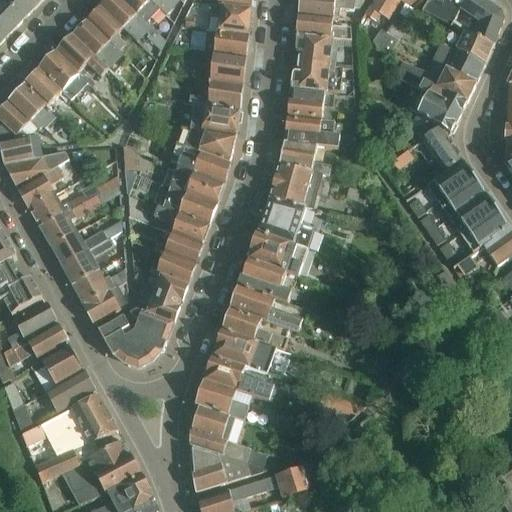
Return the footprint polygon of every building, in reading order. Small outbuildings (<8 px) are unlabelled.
[(36,0),(2,0),(2,1),(24,22),(41,5),(36,0)] [(109,0),(101,9),(124,31),(139,46),(146,38),(161,52),(167,45),(153,31),(148,26),(120,0),(109,0)] [(161,12),(148,0),(120,0),(148,26),(161,12)] [(181,3),(177,0),(148,0),(161,12),(167,19),(181,4),(181,3)] [(254,0),(219,0),(219,3),(212,2),(212,7),(211,7),(253,12),(254,0)] [(301,0),(300,17),(301,17),(334,21),(340,22),(341,12),(355,14),(355,11),(360,11),(366,2),(356,1),(341,0),(301,0)] [(376,0),(365,17),(378,25),(381,19),(390,24),(403,1),(406,2),(404,5),(418,13),(426,0),(376,0)] [(466,16),(474,0),(431,0),(422,15),(453,29),(461,12),(466,16)] [(479,0),(474,0),(466,16),(482,26),(475,39),(495,48),(505,22),(502,14),(479,0)] [(24,22),(2,1),(0,2),(0,33),(7,40),(24,22)] [(253,12),(211,7),(209,20),(221,21),(220,34),(218,34),(217,35),(250,39),(253,12)] [(124,31),(101,9),(88,23),(120,54),(126,48),(117,39),(124,31)] [(300,17),(297,38),(302,38),(334,43),(352,45),(351,32),(333,30),(334,21),(301,17),(300,17)] [(88,23),(74,37),(110,73),(125,58),(120,54),(88,23)] [(380,31),(372,44),(376,49),(389,56),(398,42),(380,31)] [(250,39),(217,35),(207,34),(204,58),(215,59),(247,62),(250,39)] [(475,39),(465,35),(463,40),(449,34),(445,42),(440,40),(438,44),(443,46),(453,51),(486,68),(495,48),(475,39)] [(110,73),(74,37),(57,55),(79,77),(88,67),(102,81),(110,73)] [(302,38),(297,38),(294,64),(336,69),(336,65),(331,64),(334,43),(302,38)] [(417,69),(415,75),(427,83),(426,85),(468,107),(478,85),(486,68),(453,51),(443,46),(429,75),(417,69)] [(79,77),(57,55),(56,55),(40,73),(63,96),(71,104),(88,86),(79,77)] [(213,76),(212,86),(244,90),(247,62),(215,59),(213,76)] [(402,62),(395,78),(421,90),(414,101),(411,102),(407,108),(409,112),(418,117),(428,124),(440,131),(449,144),(451,143),(450,141),(451,138),(452,139),(453,136),(465,113),(468,107),(426,85),(427,83),(415,75),(417,69),(402,62)] [(141,63),(137,68),(142,73),(147,68),(141,63)] [(336,69),(294,64),(291,92),(328,97),(330,74),(335,75),(336,69)] [(63,96),(40,73),(25,88),(49,111),(63,96)] [(244,90),(212,86),(210,103),(203,103),(203,101),(191,100),(190,107),(206,108),(241,113),(244,90)] [(25,88),(9,104),(31,126),(40,134),(43,131),(46,133),(59,120),(49,111),(25,88)] [(290,103),(288,120),(322,124),(324,124),(328,97),(291,92),(290,103)] [(131,98),(127,107),(133,110),(138,101),(131,98)] [(31,126),(9,104),(0,113),(0,123),(3,126),(16,139),(17,144),(32,142),(23,134),(31,126)] [(194,119),(191,133),(237,140),(241,113),(206,108),(204,121),(194,119)] [(286,136),(285,145),(326,150),(339,152),(341,139),(333,138),(335,125),(322,124),(288,120),(286,136)] [(440,131),(428,124),(415,133),(422,143),(446,176),(464,164),(451,143),(449,144),(440,131)] [(16,139),(3,126),(0,129),(0,144),(0,146),(5,168),(43,161),(40,140),(32,142),(17,144),(16,139)] [(186,150),(185,150),(186,150),(201,156),(231,167),(238,140),(237,140),(191,133),(186,150)] [(326,150),(285,145),(285,146),(280,168),(323,178),(330,180),(332,170),(323,168),(326,150)] [(80,155),(85,171),(107,165),(103,149),(80,155)] [(182,161),(178,171),(225,188),(231,167),(201,156),(186,150),(182,161)] [(136,164),(135,155),(124,151),(125,165),(136,164)] [(408,154),(392,166),(400,173),(414,162),(408,154)] [(43,161),(5,168),(19,192),(18,193),(29,213),(30,212),(56,197),(51,188),(65,181),(59,170),(70,163),(66,156),(43,161)] [(446,177),(427,189),(439,206),(475,180),(464,164),(446,176),(446,177)] [(280,168),(271,202),(304,210),(308,211),(308,212),(314,214),(319,196),(323,178),(280,168)] [(225,188),(178,171),(170,191),(217,209),(225,188)] [(129,199),(137,178),(126,174),(128,198),(129,199)] [(374,178),(361,176),(359,187),(373,189),(374,178)] [(118,179),(98,191),(101,197),(119,187),(118,179)] [(475,180),(439,206),(450,221),(486,196),(475,180)] [(87,204),(41,230),(40,231),(51,250),(78,235),(72,225),(103,209),(102,207),(120,197),(119,187),(101,197),(87,204)] [(352,188),(350,201),(367,203),(369,191),(352,188)] [(171,191),(163,211),(210,228),(217,209),(170,191),(171,191)] [(497,212),(486,196),(450,221),(461,237),(497,212)] [(56,197),(30,212),(41,230),(87,204),(84,197),(63,209),(56,197)] [(270,201),(258,236),(315,256),(329,218),(314,214),(308,212),(308,211),(304,210),(271,202),(270,201)] [(427,214),(419,201),(409,208),(418,220),(427,214)] [(210,228),(163,211),(158,210),(154,220),(176,228),(173,237),(203,249),(210,228)] [(510,230),(497,212),(461,237),(475,257),(484,250),(493,244),(492,243),(510,230)] [(372,214),(370,222),(395,228),(397,221),(372,214)] [(430,217),(420,224),(429,236),(438,229),(430,217)] [(145,227),(129,221),(130,233),(142,237),(145,227)] [(78,235),(51,250),(62,269),(88,254),(123,233),(122,223),(83,245),(78,236),(78,235)] [(0,306),(4,304),(13,319),(43,302),(40,295),(39,295),(39,294),(36,288),(35,287),(32,281),(29,282),(29,283),(25,285),(24,285),(21,278),(22,277),(20,275),(19,276),(16,270),(17,269),(16,267),(15,268),(13,264),(18,262),(15,257),(12,250),(10,248),(3,252),(0,245),(0,235),(3,234),(1,232),(2,232),(0,229),(0,306)] [(447,242),(438,229),(429,236),(438,248),(447,242)] [(493,244),(484,250),(498,271),(511,260),(511,232),(510,230),(492,243),(493,244)] [(315,256),(258,236),(257,235),(248,263),(249,263),(298,281),(299,281),(306,283),(315,256)] [(203,249),(173,237),(171,241),(168,251),(162,249),(160,256),(165,258),(196,269),(203,249)] [(88,254),(62,269),(73,289),(100,275),(93,263),(116,250),(111,241),(110,241),(88,254)] [(458,257),(449,245),(440,251),(449,264),(458,257)] [(196,269),(165,258),(160,273),(152,270),(150,275),(161,279),(189,289),(196,269)] [(477,269),(471,260),(458,270),(464,278),(477,269)] [(298,281),(249,263),(240,290),(276,303),(288,307),(298,281)] [(100,275),(73,289),(84,309),(119,290),(127,285),(126,272),(110,281),(110,279),(105,282),(100,275)] [(161,279),(147,316),(175,327),(189,289),(161,279)] [(129,309),(119,290),(84,309),(95,328),(122,313),(129,309)] [(240,290),(231,312),(263,323),(298,336),(304,322),(273,311),(276,303),(240,290)] [(13,351),(58,326),(57,325),(46,306),(15,322),(22,334),(8,342),(13,351)] [(263,323),(231,312),(231,311),(223,333),(224,333),(260,346),(277,352),(284,354),(289,342),(260,332),(263,323)] [(130,317),(123,320),(131,335),(134,333),(137,337),(167,347),(175,327),(147,316),(137,312),(130,317)] [(329,332),(332,318),(311,313),(308,327),(329,332)] [(131,335),(123,320),(99,334),(107,348),(131,335)] [(5,355),(0,358),(0,378),(3,386),(15,380),(12,370),(35,357),(38,363),(69,345),(58,327),(58,326),(13,351),(5,355)] [(131,335),(107,348),(113,359),(117,359),(126,366),(140,371),(153,364),(161,355),(164,355),(167,347),(137,337),(134,333),(131,335)] [(267,377),(277,352),(260,346),(224,333),(223,333),(217,350),(214,360),(247,370),(251,372),(254,373),(267,377)] [(56,391),(85,374),(71,349),(41,366),(32,371),(34,375),(45,370),(56,391)] [(247,370),(214,360),(213,359),(205,382),(238,394),(270,405),(278,408),(284,392),(244,379),(247,370)] [(381,368),(374,387),(387,392),(404,377),(381,368)] [(85,374),(56,391),(47,396),(58,415),(97,395),(85,374)] [(238,394),(205,382),(196,409),(201,410),(235,422),(244,425),(249,410),(234,405),(238,394)] [(15,385),(4,390),(14,415),(22,410),(25,409),(15,386),(15,385)] [(36,469),(96,445),(119,435),(99,398),(23,438),(28,451),(36,469)] [(354,407),(324,398),(321,407),(351,417),(354,407)] [(33,429),(25,409),(22,410),(14,415),(22,434),(33,429)] [(192,432),(192,450),(268,474),(268,473),(264,471),(268,458),(252,453),(252,452),(228,444),(235,422),(201,410),(194,433),(192,432)] [(96,445),(36,469),(43,487),(43,486),(77,472),(88,491),(75,498),(81,509),(106,498),(108,497),(142,478),(124,442),(100,456),(96,445)] [(268,474),(192,450),(191,449),(193,474),(197,496),(252,479),(268,474)] [(201,511),(235,511),(233,505),(279,491),(283,503),(314,493),(307,470),(230,493),(199,503),(201,511)] [(142,478),(108,497),(113,506),(100,511),(139,511),(153,505),(156,503),(142,478)] [(511,504),(511,488),(505,478),(488,490),(502,511),(507,511),(506,509),(511,504)] [(62,509),(71,499),(60,490),(51,500),(62,509)]
